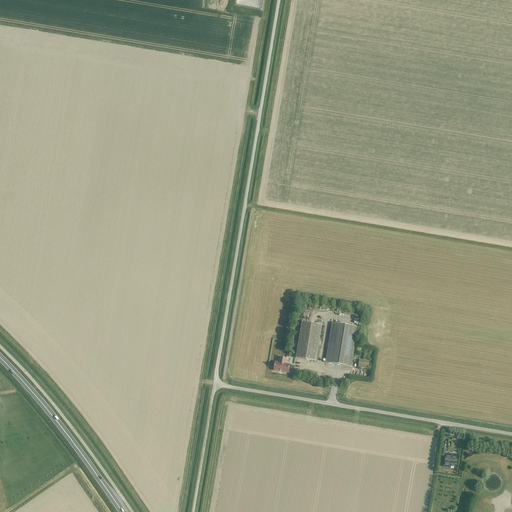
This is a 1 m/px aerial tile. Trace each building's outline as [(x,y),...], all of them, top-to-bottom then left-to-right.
[(236,0),(236,3),(236,4),(237,5),(259,8),(260,8),(261,7),(261,0),(236,0)] [(302,323),(296,358),(316,362),(321,326),(302,323)] [(332,323),(325,363),(351,367),(352,367),(352,366),(351,366),(358,328),(332,323)] [(288,373),(290,365),(285,364),(286,359),(279,358),(279,363),(275,362),(273,371),(288,373)] [(360,369),(363,369),(363,368),(368,369),(369,362),(359,360),(358,367),(360,368),(360,369)] [(456,459),(445,457),(444,465),(450,466),(449,467),(454,468),(456,459)]
